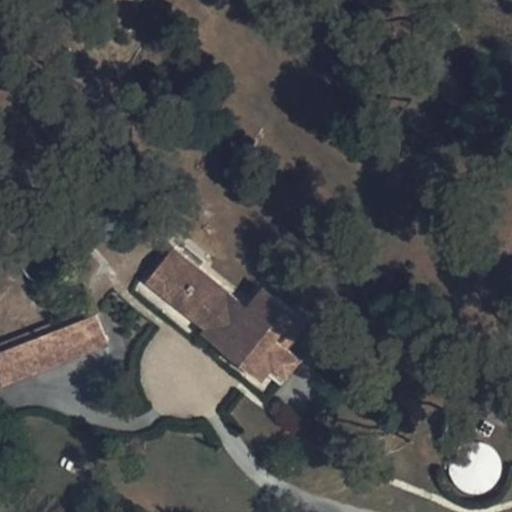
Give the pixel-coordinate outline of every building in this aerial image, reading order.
[(279,389),(299,362),(281,349),(249,325),(236,315),(163,258),(140,286),(204,332),(199,341),(257,383),(262,376),(279,389)] [(248,298),(236,315),(249,325),(262,309),(248,298)] [(262,309),(249,325),(281,349),(295,332),(262,309)] [(91,318),(0,357),(0,392),(103,351),(91,318)] [(472,439),(452,478),(484,494),(504,456),(472,439)]
